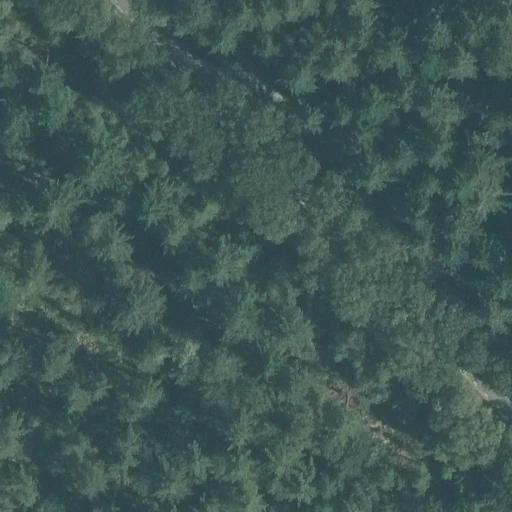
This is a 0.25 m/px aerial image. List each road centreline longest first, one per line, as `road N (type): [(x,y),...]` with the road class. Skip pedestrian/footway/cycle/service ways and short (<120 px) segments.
road 1 (tertiary): [(511,411),(124,0)]
road 2 (track): [(0,214),(436,511)]
